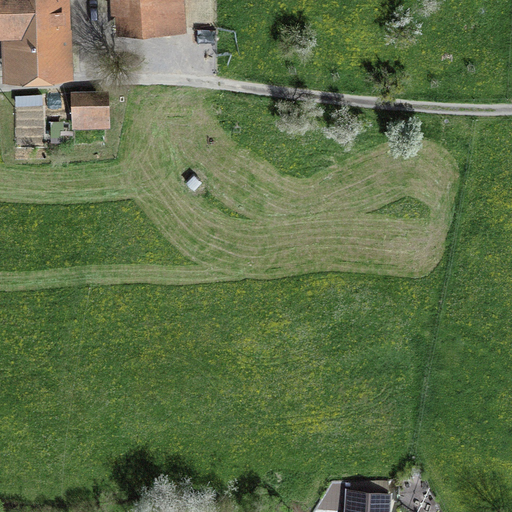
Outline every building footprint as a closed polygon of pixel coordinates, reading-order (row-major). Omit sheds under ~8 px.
[(69,0),(0,0),(0,31),(3,31),(4,76),(72,73),(69,0)] [(186,0),(119,0),(120,31),(187,28),(186,0)] [(110,89),(74,90),(75,122),(111,121),(110,89)] [(45,91),(17,93),(18,104),(45,102),(45,91)] [(399,479),(387,480),(386,491),(384,511),(401,511),(398,508),(399,489),(399,479)] [(384,511),(386,491),(349,489),(347,511),(384,511)] [(428,511),(431,507),(399,489),(398,508),(401,511),(428,511)]
